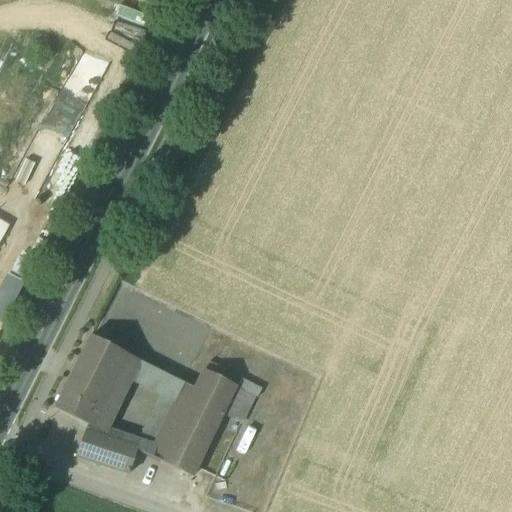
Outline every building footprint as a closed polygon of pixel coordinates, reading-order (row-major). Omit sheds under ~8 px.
[(5,259),(0,270),(0,335),(29,269),(5,259)] [(152,370),(89,338),(68,381),(102,398),(114,372),(143,387),(152,370)] [(168,378),(152,370),(143,387),(159,395),(168,378)] [(234,388),(202,373),(195,390),(172,379),(137,453),(192,478),(221,416),(234,388)] [(238,379),(234,388),(221,416),(243,426),(260,389),(238,379)] [(102,398),(68,381),(53,410),(87,428),(102,398)] [(136,450),(84,433),(75,459),(127,476),(136,450)]
